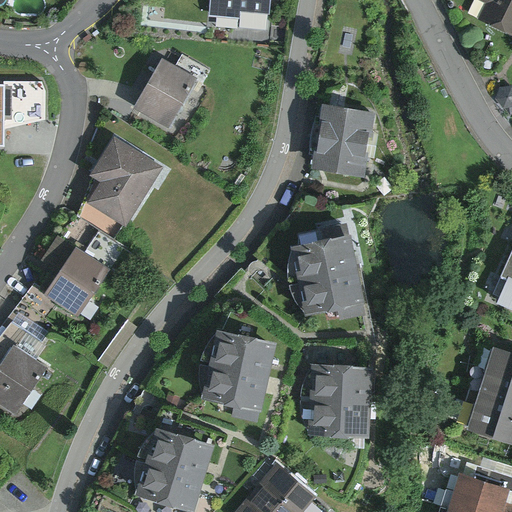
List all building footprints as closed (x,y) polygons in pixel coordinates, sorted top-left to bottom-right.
[(211,0),(210,15),(240,18),(240,10),(268,12),(269,0),(211,0)] [(511,0),(501,0),(493,19),(511,26),(511,0)] [(198,86),(155,58),(125,104),(167,132),(198,86)] [(33,86),(0,85),(0,147),(32,148),(33,86)] [(377,114),(326,104),(314,160),(365,170),(377,114)] [(163,165),(114,135),(91,174),(104,182),(93,200),(128,222),(163,165)] [(54,266),(74,238),(60,229),(40,256),(54,266)] [(348,242),(296,251),(302,283),(354,273),(348,242)] [(80,246),(45,291),(77,315),(111,270),(80,246)] [(511,266),(501,295),(511,299),(511,266)] [(354,273),(302,283),(308,314),(359,304),(354,273)] [(272,349),(221,337),(214,367),(265,379),(272,349)] [(44,372),(10,345),(0,357),(0,401),(13,411),(44,372)] [(511,360),(497,355),(485,392),(511,401),(511,360)] [(265,379),(214,367),(206,397),(257,409),(265,379)] [(368,374),(315,371),(313,402),(366,406),(368,374)] [(511,401),(485,392),(473,429),(511,442),(511,401)] [(366,406),(313,402),(311,434),(364,437),(366,406)] [(209,451),(158,436),(149,465),(199,481),(209,451)] [(199,481),(149,465),(140,495),(190,510),(199,481)] [(278,472),(242,511),(300,511),(310,501),(278,472)] [(499,511),(506,493),(463,479),(453,511),(455,511),(499,511)]
